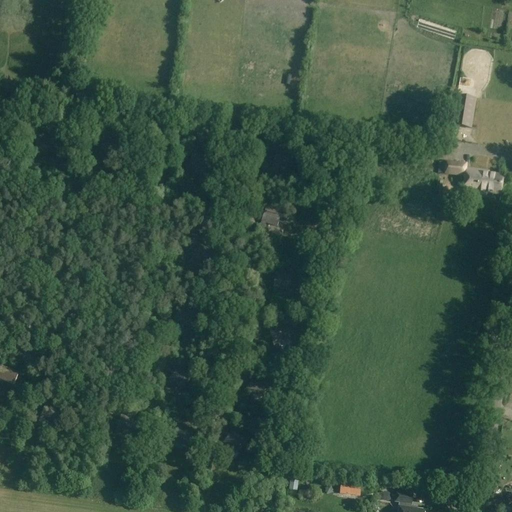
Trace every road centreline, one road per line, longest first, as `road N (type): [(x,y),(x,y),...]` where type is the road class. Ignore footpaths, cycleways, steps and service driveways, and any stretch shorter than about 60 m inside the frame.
road 1 (track): [(0,99),(264,128),(250,232),(267,287),(266,313),(237,398),(211,429),(151,410),(158,337),(149,298),(165,234),(168,140)]
road 2 (unclassified): [(480,511),(511,313)]
